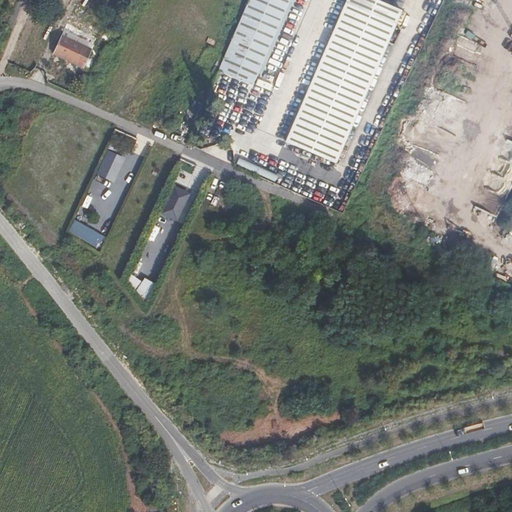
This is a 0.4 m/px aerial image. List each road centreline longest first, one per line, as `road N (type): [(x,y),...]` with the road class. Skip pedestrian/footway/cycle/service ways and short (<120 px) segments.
road 1 (secondary): [(511,423),(287,494)]
road 2 (unclassified): [(149,408),(0,229)]
road 3 (unknown): [(511,256),(476,233),(462,192),(500,113)]
road 4 (secondary): [(368,511),(427,477),(511,454)]
road 5 (unclassified): [(260,495),(221,483),(149,408)]
